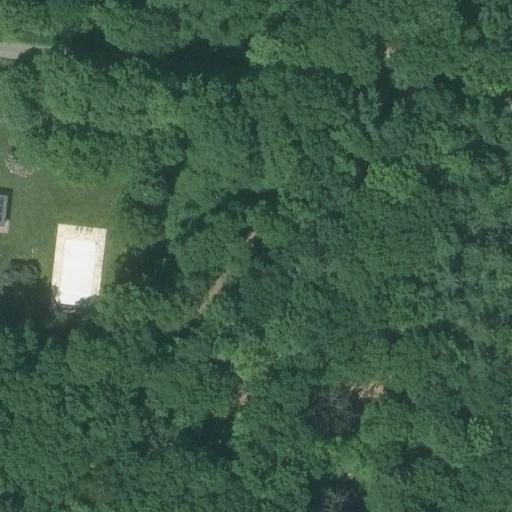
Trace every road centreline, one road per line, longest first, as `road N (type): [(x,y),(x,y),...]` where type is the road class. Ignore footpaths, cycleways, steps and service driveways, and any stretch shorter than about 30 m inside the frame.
road 1 (residential): [(511,112),(0,56)]
road 2 (track): [(361,95),(167,353)]
